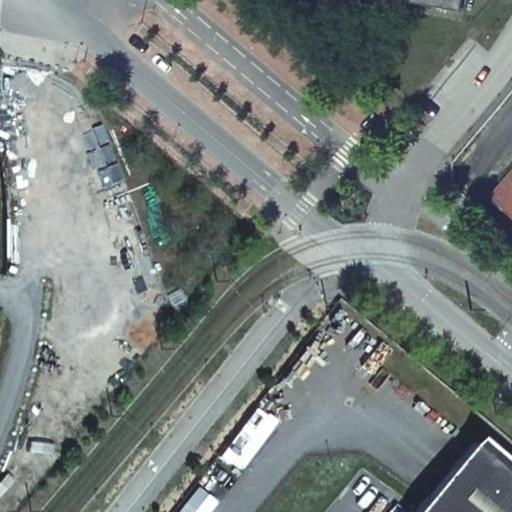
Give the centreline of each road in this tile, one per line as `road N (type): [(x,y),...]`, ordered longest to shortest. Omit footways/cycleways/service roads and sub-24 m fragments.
road 1 (unclassified): [(392,278),(388,242),(400,192),(167,0)]
road 2 (unclassified): [(50,0),(314,220)]
road 3 (unclassified): [(392,278),(511,376)]
